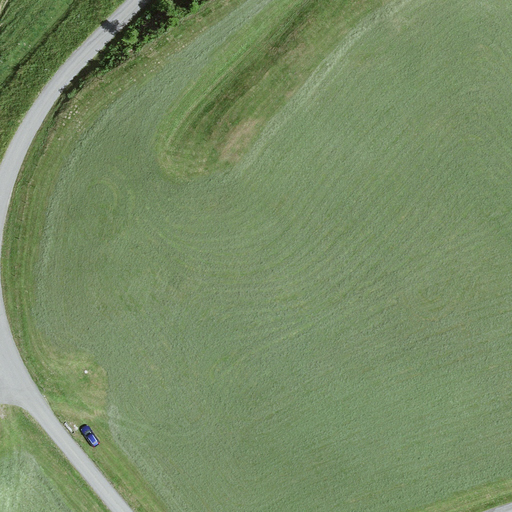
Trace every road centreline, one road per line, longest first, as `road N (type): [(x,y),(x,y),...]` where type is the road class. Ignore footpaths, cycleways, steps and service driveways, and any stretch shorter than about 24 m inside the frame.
road 1 (unclassified): [(139,0),(67,72),(11,166),(0,208)]
road 2 (unclassified): [(0,331),(36,408),(122,511)]
